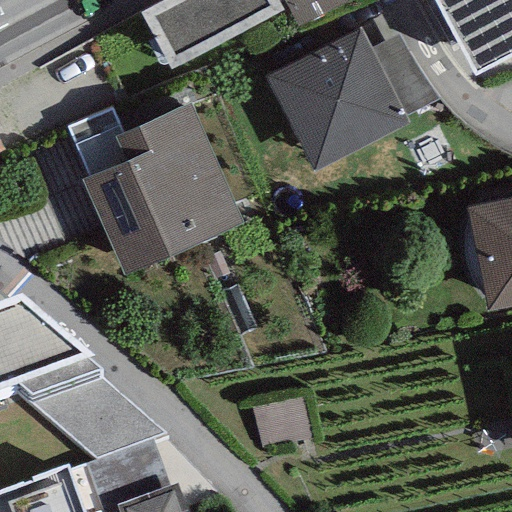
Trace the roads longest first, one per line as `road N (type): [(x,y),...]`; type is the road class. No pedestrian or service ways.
road 1 (residential): [(263,511),(0,267)]
road 2 (residential): [(511,137),(447,86),(395,0)]
